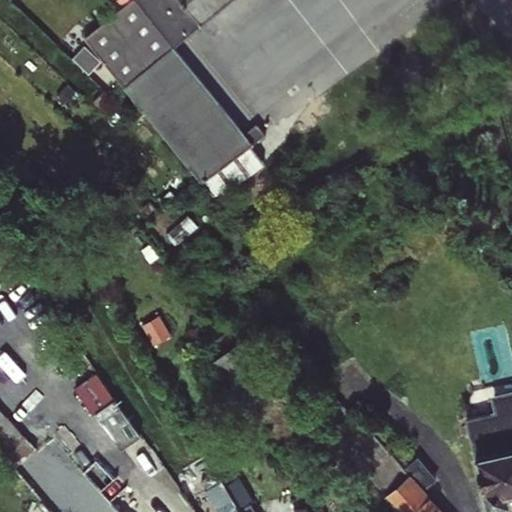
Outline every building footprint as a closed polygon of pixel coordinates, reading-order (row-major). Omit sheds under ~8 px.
[(181,0),(202,24),(231,0),(181,0)] [(84,44),(73,55),(89,71),(100,60),(84,44)] [(256,123),(244,132),(253,143),(265,134),(256,123)] [(251,144),(202,181),(217,198),(265,163),(251,144)] [(159,341),(173,333),(161,313),(148,321),(159,341)] [(244,337),(208,364),(225,385),(230,382),(249,407),(279,385),(261,361),(244,337)] [(475,456),(511,448),(511,388),(490,393),(494,411),(466,417),(475,456)] [(331,391),(312,409),(329,428),(349,410),(331,391)] [(411,473),(425,489),(437,478),(418,457),(404,468),(354,410),(330,431),(385,495),(411,473)] [(511,448),(475,456),(486,511),(511,506),(511,501),(510,493),(511,492),(511,448)] [(121,511),(152,511),(117,474),(113,477),(95,460),(82,470),(121,511)] [(121,511),(82,470),(73,463),(67,468),(107,511),(121,511)] [(411,473),(385,495),(400,511),(444,511),(425,489),(411,473)] [(255,511),(250,503),(240,509),(242,511),(255,511)]
